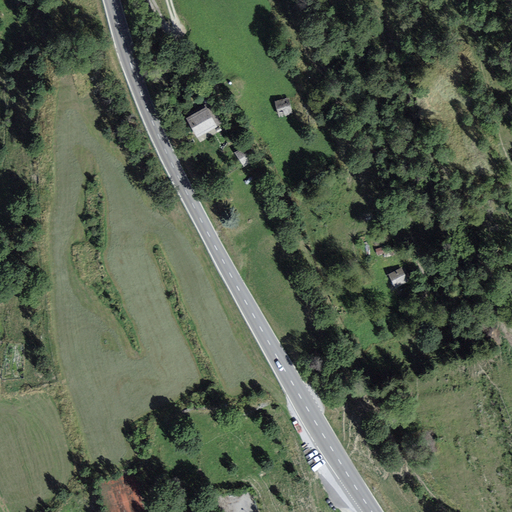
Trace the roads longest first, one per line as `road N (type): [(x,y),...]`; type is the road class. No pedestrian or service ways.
road 1 (track): [(151,0),(274,176),(392,442),(447,511)]
road 2 (secondary): [(111,0),(172,165),(372,511)]
